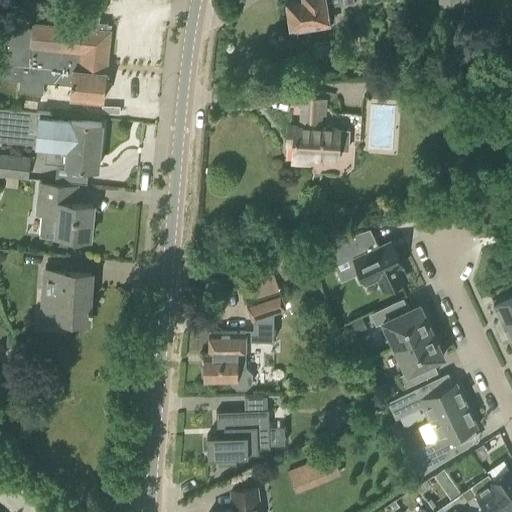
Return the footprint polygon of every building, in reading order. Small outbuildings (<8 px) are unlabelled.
[(295,23),(296,27),(330,22),(326,0),(338,0),(339,2),(352,0),(286,0),(290,23),(295,23)] [(100,14),(82,5),(79,4),(57,12),(56,22),(32,21),(32,22),(0,32),(0,61),(21,63),(19,91),(43,93),(44,81),(71,84),(70,96),(104,99),(106,71),(105,71),(110,30),(98,29),(100,14)] [(289,125),(287,143),(294,144),(293,160),(309,161),(310,161),(310,157),(337,159),(338,148),(347,149),(349,127),(340,126),(332,126),(332,123),(323,123),(323,119),(324,99),(303,98),(301,126),(289,125)] [(0,139),(46,144),(44,162),(66,164),(66,165),(97,168),(101,122),(68,119),(50,117),(51,111),(0,106),(0,139)] [(0,154),(0,174),(27,177),(29,158),(0,154)] [(40,235),(57,237),(57,234),(90,237),(93,203),(75,201),(77,185),(40,182),(37,213),(42,213),(40,235)] [(360,281),(365,279),(365,281),(377,275),(383,288),(405,278),(399,265),(401,264),(391,241),(379,247),(370,228),(344,235),(325,244),(334,263),(349,256),(360,281)] [(93,307),(89,306),(91,272),(42,269),(39,317),(88,319),(89,309),(93,310),(93,307)] [(253,326),(273,327),(274,310),(286,305),(281,291),(247,304),(252,318),(254,317),(253,326)] [(511,293),(493,302),(502,322),(511,317),(511,293)] [(383,321),(395,346),(431,329),(419,303),(408,308),(403,297),(370,312),(376,325),(383,321)] [(361,317),(349,322),(354,334),(366,329),(361,317)] [(511,317),(502,322),(511,342),(511,341),(511,317)] [(431,329),(395,346),(407,371),(399,374),(405,387),(438,371),(433,360),(443,355),(431,329)] [(203,380),(223,380),(233,380),(233,384),(236,387),(244,387),(251,382),(252,373),(245,367),(244,331),(209,331),(209,352),(203,352),(203,380)] [(466,403),(456,381),(434,391),(429,381),(388,401),(396,418),(419,406),(424,408),(430,420),(466,403)] [(354,417),(345,400),(322,412),(330,429),(354,417)] [(477,426),(466,403),(430,420),(436,434),(434,439),(411,451),(422,473),(461,449),(455,436),(477,426)] [(270,447),(269,409),(216,411),(217,429),(220,428),(220,434),(207,434),(208,456),(218,456),(218,464),(236,464),(236,455),(248,455),(248,451),(257,451),(257,447),(270,447)] [(478,446),(471,450),(478,460),(484,455),(478,446)] [(286,471),(295,492),(340,473),(331,452),(286,471)] [(511,475),(508,469),(491,481),(511,511),(511,475)] [(471,485),(460,492),(474,511),(483,506),(487,511),(511,511),(491,481),(475,491),(471,485)] [(209,511),(208,511),(260,511),(257,487),(231,490),(234,509),(209,511)] [(454,506),(445,511),(473,511),(474,511),(460,492),(449,500),(454,506)] [(395,499),(389,503),(393,509),(398,505),(395,499)]
